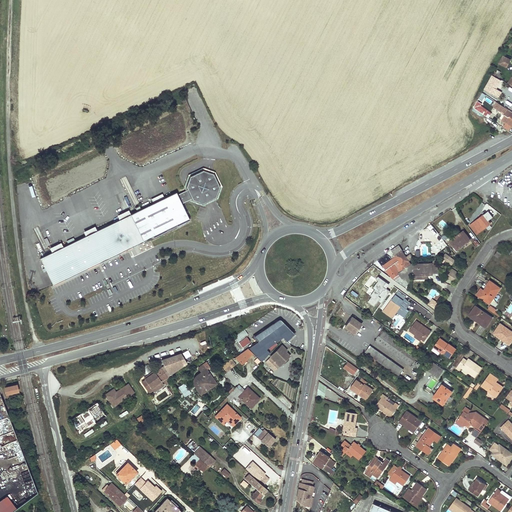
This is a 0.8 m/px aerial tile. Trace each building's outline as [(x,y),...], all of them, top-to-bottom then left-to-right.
[(499,63),(506,67),(510,60),(503,56),(499,63)] [(500,72),(497,70),(496,72),(494,71),(492,75),(499,78),(501,75),(499,74),(500,72)] [(501,91),(496,88),(500,80),(492,75),(484,89),(498,97),(501,91)] [(471,110),(486,121),(492,113),(477,102),(471,110)] [(507,120),(503,126),(509,131),(511,126),(511,114),(508,118),(505,116),(504,118),(507,120)] [(191,176),(188,185),(189,188),(186,190),(178,194),(177,191),(171,194),(40,256),(53,283),(65,278),(65,279),(77,273),(77,272),(87,267),(88,268),(99,262),(110,256),(110,257),(122,251),(121,251),(132,246),(133,246),(145,241),(144,240),(150,238),(190,218),(184,205),(183,202),(193,197),(194,199),(204,202),(214,197),(216,196),(220,186),(214,173),(212,173),(204,170),(191,176)] [(484,215),(471,225),(477,234),(485,228),(491,224),(484,215)] [(463,232),(451,242),(457,250),(466,243),(470,240),(463,232)] [(410,265),(411,264),(409,261),(409,260),(407,257),(406,257),(402,252),(396,256),(400,260),(400,261),(398,263),(398,262),(393,265),(386,270),(391,277),(393,279),(401,274),(400,272),(410,265)] [(455,261),(446,254),(443,258),(441,261),(444,263),(446,260),(453,265),(455,261)] [(383,265),(386,270),(393,265),(398,262),(400,260),(396,256),(387,263),(383,265)] [(439,264),(415,265),(415,270),(412,270),(413,275),(415,275),(419,275),(419,278),(423,278),(423,275),(432,274),(432,267),(439,267),(439,264)] [(451,273),(448,278),(454,282),(458,276),(452,272),(451,273)] [(409,283),(400,277),(395,280),(406,288),(409,283)] [(484,290),(481,288),(477,295),(481,298),(482,296),(486,295),(487,298),(485,301),(490,304),(492,301),(497,293),(500,289),(490,281),(486,287),(488,288),(485,291),(484,290)] [(406,297),(398,292),(394,298),(384,311),(393,318),(400,309),(398,308),(400,306),(406,297)] [(494,313),(497,309),(490,305),(487,309),(494,313)] [(493,318),(476,306),(474,309),(470,314),(479,320),(478,322),(486,328),(493,318)] [(362,324),(353,317),(345,327),(355,334),(362,324)] [(254,337),(259,342),(269,352),(277,344),(276,343),(280,339),(284,344),(288,348),(291,346),(287,342),(294,334),(281,320),(280,320),(279,320),(272,325),(254,337)] [(432,332),(416,321),(410,331),(416,335),(421,339),(425,341),(432,332)] [(511,331),(501,324),(494,334),(509,345),(511,341),(511,331)] [(245,330),(230,340),(235,346),(241,341),(240,339),(248,334),(245,330)] [(409,349),(383,331),(376,341),(396,356),(416,370),(424,360),(409,349)] [(439,340),(434,347),(434,348),(441,352),(443,354),(444,353),(451,357),(456,349),(449,344),(449,345),(447,346),(445,345),(445,344),(439,340)] [(236,358),(242,364),(253,353),(261,361),(270,353),(269,352),(259,342),(236,358)] [(282,346),(271,357),(280,366),(288,358),(286,356),(288,354),(286,351),(287,350),(282,346)] [(393,362),(370,346),(370,347),(366,352),(370,355),(388,368),(399,376),(400,375),(404,370),(393,362)] [(165,367),(159,371),(148,378),(147,377),(144,379),(146,381),(142,383),(150,394),(154,391),(152,388),(162,382),(188,364),(182,354),(162,361),(165,367)] [(279,367),(270,358),(266,362),(275,371),(279,367)] [(467,361),(463,358),(456,368),(461,371),(463,368),(475,377),(482,368),(474,363),(474,364),(468,360),(467,361)] [(233,367),(229,362),(221,367),(225,373),(233,367)] [(358,369),(348,362),(343,368),(354,375),(358,369)] [(433,362),(431,364),(443,372),(444,370),(433,362)] [(443,372),(431,364),(427,370),(439,378),(443,372)] [(205,371),(202,367),(198,369),(203,375),(196,380),(196,381),(195,382),(197,384),(198,386),(196,388),(201,395),(217,384),(206,370),(205,371)] [(158,369),(147,377),(148,378),(159,371),(158,369)] [(498,379),(491,374),(490,375),(485,382),(482,386),(497,396),(502,389),(495,384),(496,382),(498,379)] [(411,383),(400,375),(399,376),(397,379),(408,387),(411,383)] [(356,380),(351,388),(358,393),(359,392),(367,398),(373,390),(366,385),(368,382),(362,379),(360,382),(356,380)] [(446,381),(435,396),(438,399),(437,400),(444,405),(453,392),(449,389),(452,385),(446,381)] [(164,385),(162,382),(152,388),(154,391),(154,392),(164,385)] [(318,383),(316,396),(324,398),(327,384),(318,383)] [(185,393),(189,390),(185,384),(181,387),(185,393)] [(5,388),(7,397),(13,396),(12,393),(18,392),(17,385),(5,388)] [(128,385),(125,387),(131,396),(134,394),(128,385)] [(131,396),(125,387),(118,392),(118,393),(117,394),(116,393),(114,390),(106,396),(113,407),(131,396)] [(237,387),(227,398),(231,401),(235,397),(237,400),(239,397),(250,407),(258,397),(248,388),(245,391),(242,388),(240,390),(237,387)] [(471,387),(464,397),(466,399),(473,388),(471,387)] [(382,397),(376,406),(391,417),(397,408),(394,406),(395,403),(391,400),(389,402),(386,400),(388,397),(383,394),(381,396),(382,397)] [(258,397),(250,407),(251,408),(260,399),(258,397)] [(106,418),(97,403),(71,421),(80,435),(106,418)] [(241,417),(227,405),(216,417),(224,424),(228,420),(233,425),(237,421),(241,417)] [(147,414),(143,408),(133,415),(137,422),(142,419),(141,418),(147,414)] [(407,411),(400,422),(410,429),(411,428),(415,431),(421,421),(407,411)] [(464,411),(457,420),(465,425),(471,424),(472,424),(476,427),(481,431),(489,421),(476,413),(467,413),(464,411)] [(358,414),(347,412),(346,419),(344,430),(356,432),(357,428),(355,428),(358,414)] [(511,423),(508,420),(503,425),(506,428),(503,430),(508,435),(509,434),(511,436),(510,437),(511,438),(511,423)] [(477,437),(481,431),(476,427),(472,434),(477,437)] [(85,437),(93,431),(92,428),(83,434),(85,437)] [(429,429),(429,428),(417,445),(423,450),(424,448),(427,450),(429,447),(434,439),(438,442),(438,441),(441,437),(438,434),(435,437),(430,434),(432,431),(429,429)] [(261,447),(265,451),(272,443),(262,433),(254,441),(259,446),(259,447),(260,448),(261,447)] [(477,437),(474,442),(480,446),(483,442),(477,437)] [(346,452),(348,450),(353,454),(360,459),(366,452),(366,451),(360,446),(358,445),(354,442),(351,445),(348,443),(344,447),(341,445),(341,446),(341,449),(342,450),(340,453),(343,455),(346,452)] [(449,444),(438,458),(447,464),(457,450),(459,452),(462,448),(455,443),(452,446),(449,444)] [(495,451),(492,454),(493,455),(497,458),(498,457),(499,458),(499,459),(507,465),(511,457),(511,452),(500,444),(495,451)] [(195,453),(209,467),(216,461),(201,447),(195,453)] [(459,452),(457,450),(447,464),(449,466),(459,452)] [(314,462),(323,468),(329,472),(331,469),(333,466),(335,463),(329,459),(330,458),(321,452),(320,453),(314,462)] [(204,473),(209,467),(194,454),(189,459),(204,473)] [(373,474),(378,478),(382,473),(390,461),(386,459),(384,463),(382,465),(380,464),(382,462),(375,457),(371,462),(367,467),(368,468),(365,473),(371,477),(373,474)] [(269,480),(262,474),(261,472),(262,471),(254,465),(253,465),(249,461),(244,467),(255,478),(256,477),(266,486),(268,484),(266,482),(269,480)] [(139,473),(128,463),(117,474),(128,485),(130,482),(129,481),(135,474),(136,476),(139,473)] [(396,471),(398,468),(394,465),(388,474),(392,476),(396,471)] [(392,476),(390,479),(396,483),(398,481),(403,485),(410,476),(407,473),(406,474),(401,471),(403,468),(399,466),(398,468),(396,471),(392,476)] [(230,475),(224,469),(221,472),(227,478),(230,475)] [(263,486),(249,474),(245,479),(258,489),(251,497),(258,503),(262,500),(260,498),(263,494),(267,490),(263,486)] [(474,482),(469,489),(478,496),(483,489),(486,484),(478,478),(474,483),(474,482)] [(242,480),(239,484),(245,488),(248,483),(242,480)] [(299,482),(296,499),(304,507),(305,505),(308,506),(309,502),(312,502),(313,498),(311,497),(313,487),(312,486),(299,482)] [(109,488),(106,491),(108,493),(107,495),(120,506),(128,498),(112,483),(108,487),(109,488)] [(408,497),(407,499),(415,504),(420,496),(421,496),(421,497),(427,489),(418,483),(412,491),(408,497)] [(408,497),(412,491),(409,489),(404,497),(407,499),(408,497)] [(498,490),(498,489),(489,501),(501,510),(509,500),(504,496),(504,497),(500,494),(499,494),(501,491),(498,490)] [(0,511),(11,511),(16,508),(6,495),(0,500),(0,511)] [(456,498),(450,507),(458,511),(457,511),(469,511),(471,509),(456,498)] [(180,511),(166,499),(155,510),(157,511),(180,511)] [(394,511),(391,510),(392,509),(384,506),(383,507),(374,503),(369,511),(394,511)]
